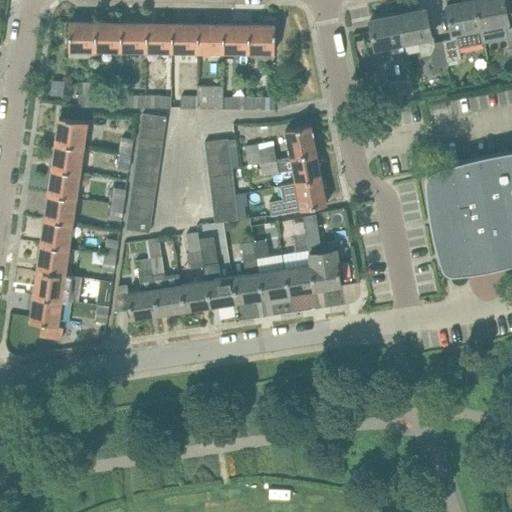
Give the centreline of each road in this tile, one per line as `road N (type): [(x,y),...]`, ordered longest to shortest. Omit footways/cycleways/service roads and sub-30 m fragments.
road 1 (residential): [(0,378),(389,323)]
road 2 (residential): [(409,319),(386,197),(358,177),(322,0)]
road 3 (residential): [(0,205),(27,0)]
